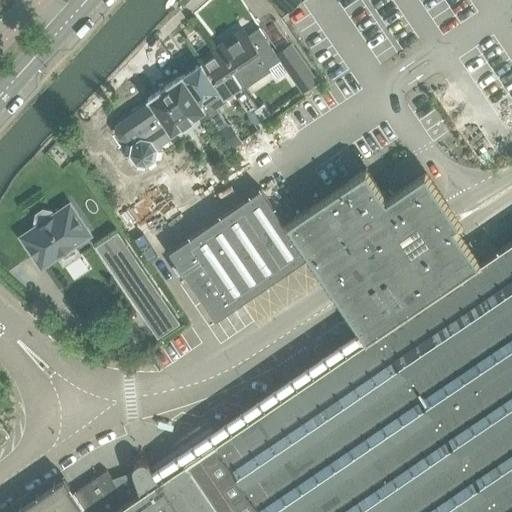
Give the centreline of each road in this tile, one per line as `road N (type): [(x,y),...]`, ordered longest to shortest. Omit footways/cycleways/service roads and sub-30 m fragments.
road 1 (unclassified): [(511,170),(323,296),(303,322)]
road 2 (unclassified): [(303,322),(336,314),(511,193)]
road 3 (unclassified): [(100,392),(162,390),(202,378),(303,322)]
road 4 (unclassified): [(100,392),(0,308)]
road 5 (tertiary): [(0,94),(84,0)]
